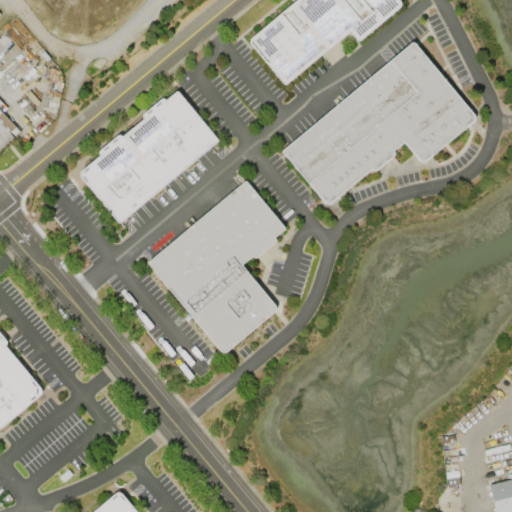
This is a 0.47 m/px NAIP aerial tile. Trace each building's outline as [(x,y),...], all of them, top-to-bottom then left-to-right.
[(285,84),(283,84),(281,83),(248,43),(248,41),(249,38),(252,35),(293,0),(398,0),(399,3),(398,6),(396,9),(358,40),(357,40),(355,39),(348,30),(285,84)] [(413,43),(412,42),(411,42),(410,42),(281,150),(281,151),(281,152),(322,201),(324,202),(325,203),(327,203),(329,203),(369,169),(370,170),(371,171),(373,171),(374,170),(392,155),(393,153),(392,152),(391,151),(402,142),(418,161),(419,161),(422,161),(424,161),(471,121),(472,119),(473,117),(472,116),(472,114),(413,43)] [(177,91),(216,139),(216,140),(215,141),(119,223),(117,223),(116,222),(79,176),(78,175),(78,173),(79,172),(80,170),(98,155),(97,153),(97,151),(98,150),(116,135),(118,134),(119,135),(120,136),(142,118),(141,116),(141,115),(142,113),(159,98),(161,98),(163,98),(164,100),(173,92),(174,91),(176,91),(177,91)] [(0,150),(0,109),(21,132),(15,137),(10,132),(9,133),(14,138),(0,150)] [(273,309),(273,307),(271,302),(239,265),(250,256),(252,257),(255,257),(273,242),(274,240),(273,239),(272,237),(282,229),(282,228),(282,227),(245,181),(243,181),(242,181),(147,261),(146,262),(146,263),(147,265),(218,351),(220,352),(222,352),(224,352),(226,351),(273,309)] [(0,426),(38,394),(39,393),(40,390),(39,388),(36,384),(3,345),(4,344),(5,343),(5,341),(4,340),(0,334),(0,426)] [(511,511),(511,477),(487,484),(494,511),(511,511)] [(90,511),(114,493),(116,492),(118,492),(120,493),(135,511),(90,511)]
